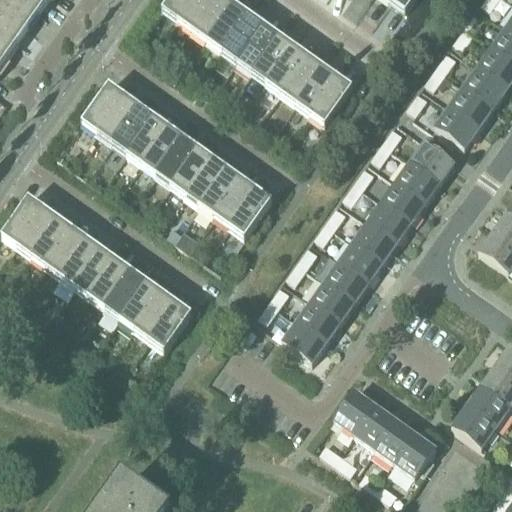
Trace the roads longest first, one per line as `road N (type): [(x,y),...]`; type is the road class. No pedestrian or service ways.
road 1 (residential): [(288,187),(96,47)]
road 2 (residential): [(511,149),(452,229),(441,268),(457,295),(511,328)]
road 3 (residential): [(199,294),(12,163)]
road 4 (residential): [(92,0),(15,104),(43,122)]
